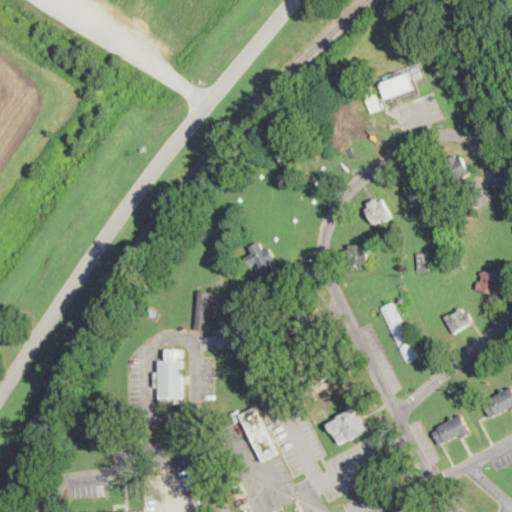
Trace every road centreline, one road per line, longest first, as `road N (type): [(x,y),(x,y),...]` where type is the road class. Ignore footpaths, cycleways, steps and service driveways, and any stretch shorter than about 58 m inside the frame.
road 1 (residential): [(295,0),(156,167),(0,396)]
road 2 (residential): [(511,192),(476,143),(456,133),(421,142),(356,184),(337,208),(326,250),(356,327)]
road 3 (residential): [(511,312),(398,410)]
